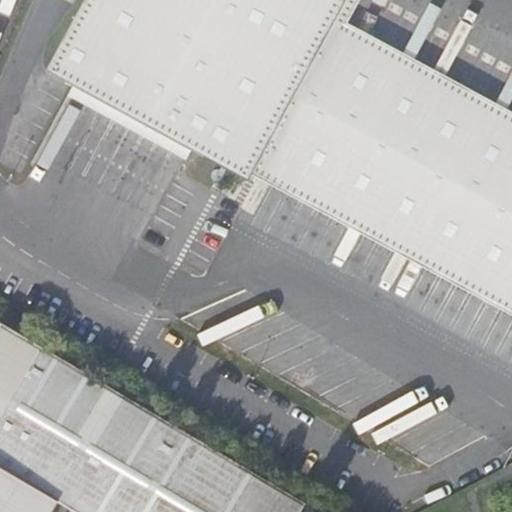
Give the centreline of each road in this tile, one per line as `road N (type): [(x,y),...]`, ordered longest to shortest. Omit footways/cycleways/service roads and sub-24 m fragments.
road 1 (unknown): [(161,283),(133,337),(368,485),(417,489),(511,435)]
road 2 (unknown): [(511,417),(388,319),(334,290),(295,278),(184,286)]
road 3 (unknown): [(0,180),(29,228),(111,269),(161,283)]
road 4 (unknown): [(60,0),(21,75),(0,146)]
road 5 (unknown): [(133,337),(0,264)]
